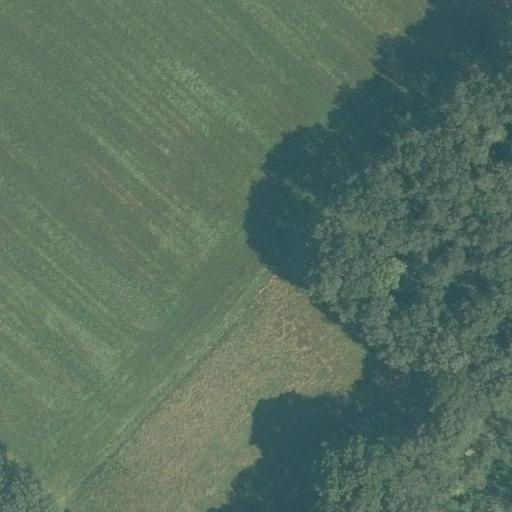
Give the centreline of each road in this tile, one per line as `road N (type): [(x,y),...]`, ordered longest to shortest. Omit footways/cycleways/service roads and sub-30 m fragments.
road 1 (track): [(511,336),(381,213)]
road 2 (track): [(386,511),(511,411)]
